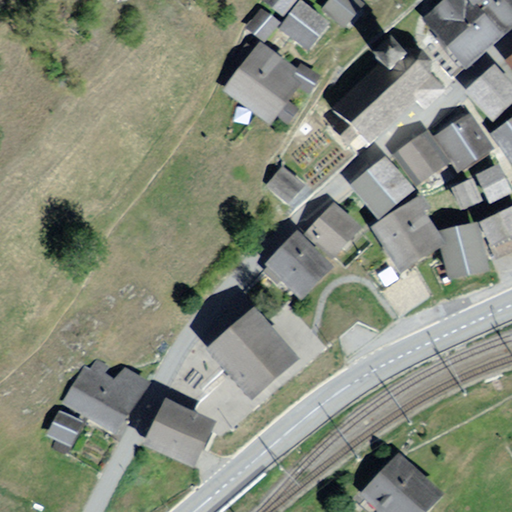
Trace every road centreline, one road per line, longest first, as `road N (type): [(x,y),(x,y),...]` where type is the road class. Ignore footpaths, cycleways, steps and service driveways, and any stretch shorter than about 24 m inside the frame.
road 1 (residential): [(511,44),(326,192),(184,341),(91,511)]
road 2 (primary): [(192,511),(354,381),(511,304)]
